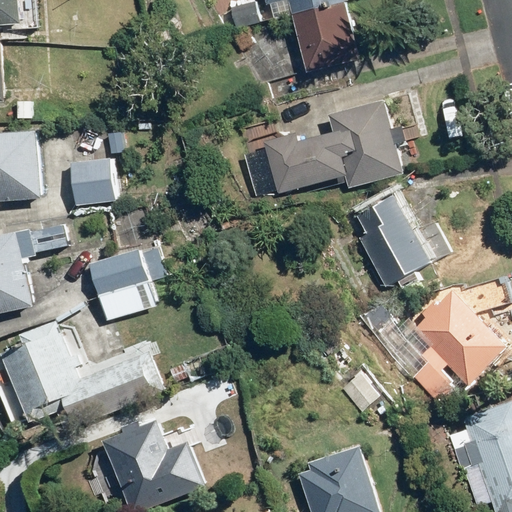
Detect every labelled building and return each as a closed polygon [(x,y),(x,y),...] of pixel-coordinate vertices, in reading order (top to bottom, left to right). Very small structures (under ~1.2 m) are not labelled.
[(27,0),(0,0),(0,101),(10,101),(6,25),(29,24),(27,0)] [(267,20),(262,0),(245,0),(234,3),(240,26),(267,20)] [(268,0),(269,2),(278,0),(291,0),(310,70),(363,56),(348,0),(268,0)] [(303,130),(268,139),(282,191),(348,174),(351,185),(407,170),(388,97),(333,111),(338,129),(305,137),(303,130)] [(37,101),(22,101),(22,118),(37,118),(37,101)] [(0,205),(7,205),(6,199),(47,196),(42,130),(0,133),(0,205)] [(128,132),(113,133),(115,153),(130,152),(128,132)] [(118,158),(76,163),(81,204),(123,199),(118,158)] [(373,233),(363,238),(388,287),(454,255),(438,224),(421,233),(400,190),(361,209),(373,233)] [(70,220),(0,235),(0,311),(39,303),(29,256),(43,253),(43,251),(75,243),(70,220)] [(146,247),(95,261),(104,292),(170,274),(162,247),(147,251),(146,247)] [(155,279),(105,293),(112,317),(162,304),(155,279)] [(511,343),(459,289),(418,329),(472,385),(511,346),(511,343)] [(31,343),(10,351),(36,420),(63,410),(69,428),(172,389),(157,349),(86,375),(64,318),(27,332),(31,343)] [(389,391),(369,367),(347,386),(367,410),(389,391)] [(221,374),(206,381),(218,407),(233,400),(221,374)] [(481,463),(467,468),(479,507),(495,502),(498,511),(511,511),(511,401),(466,416),(481,463)] [(164,417),(109,438),(137,511),(139,511),(193,492),(164,417)] [(316,467),(306,470),(319,511),(391,511),(370,442),(314,460),(316,467)]
